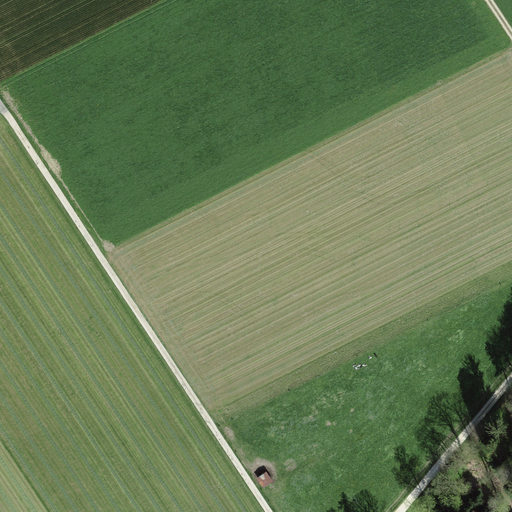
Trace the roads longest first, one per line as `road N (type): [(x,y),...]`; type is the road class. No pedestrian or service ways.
road 1 (track): [(268,511),(0,115)]
road 2 (track): [(398,511),(511,378)]
